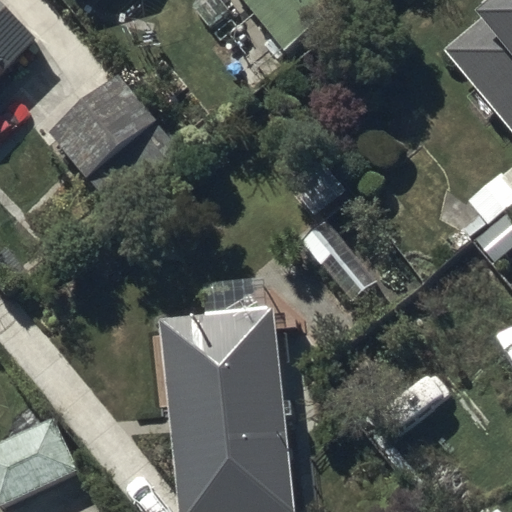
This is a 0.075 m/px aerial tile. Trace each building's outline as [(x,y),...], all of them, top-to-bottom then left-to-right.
[(349,0),(231,0),(288,63),(353,4),(349,0)] [(511,141),(511,5),(488,26),(490,28),(447,65),(511,141)] [(0,78),(1,78),(8,85),(38,54),(0,16),(0,78)] [(117,83),(50,138),(109,209),(176,153),(117,83)] [(334,224),(303,248),(354,311),(384,287),(334,224)] [(211,331),(164,336),(181,511),(296,511),(277,325),(270,326),(267,293),(208,299),(211,331)] [(0,511),(17,511),(75,485),(52,434),(0,458),(0,511)]
